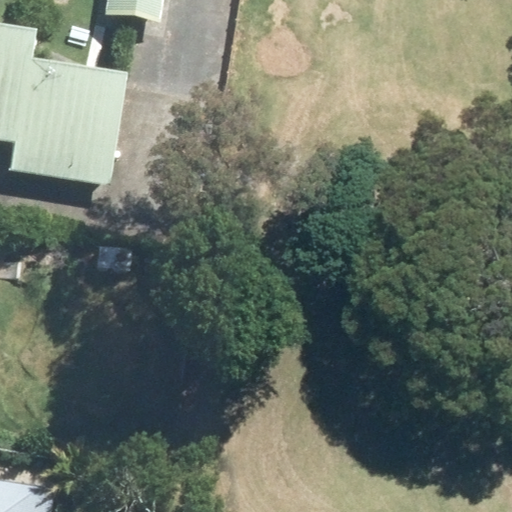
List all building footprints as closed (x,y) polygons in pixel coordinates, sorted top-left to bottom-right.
[(101,0),(100,9),(160,18),(162,0),(101,0)] [(0,138),(11,140),(26,53),(30,25),(0,20),(0,138)] [(26,53),(11,140),(7,165),(106,180),(125,68),(26,53)] [(97,241),(95,266),(125,270),(128,245),(97,241)] [(0,511),(28,511),(33,482),(0,477),(0,511)]
